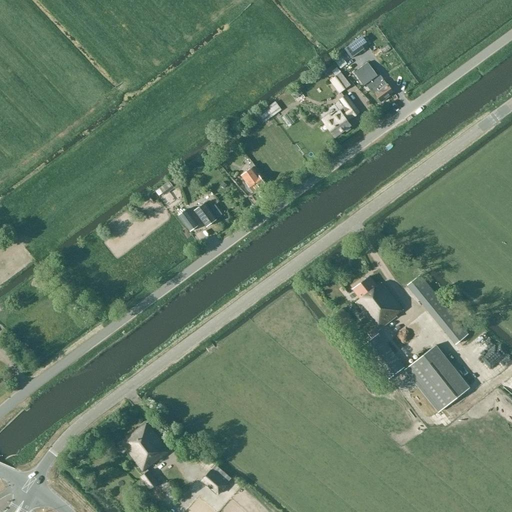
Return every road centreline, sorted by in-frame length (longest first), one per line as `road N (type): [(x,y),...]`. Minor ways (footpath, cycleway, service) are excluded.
road 1 (unclassified): [(0,414),(511,34)]
road 2 (tertiary): [(31,486),(84,420),(511,105)]
road 3 (unknown): [(354,222),(373,262),(476,382)]
